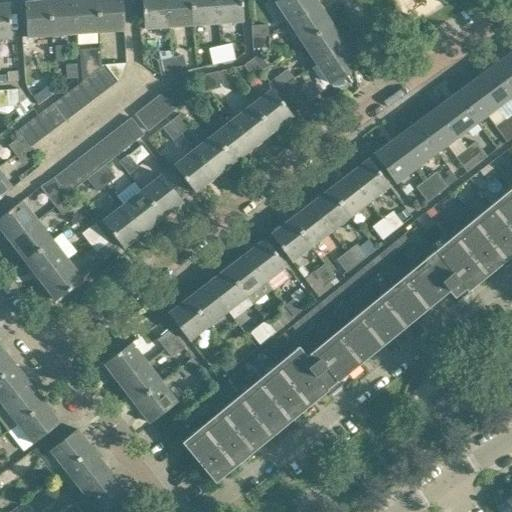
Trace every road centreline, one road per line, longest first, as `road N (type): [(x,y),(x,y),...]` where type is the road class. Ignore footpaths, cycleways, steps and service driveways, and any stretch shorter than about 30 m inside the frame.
road 1 (residential): [(43,346),(511,5)]
road 2 (unclassified): [(211,511),(511,277)]
road 3 (unclassified): [(158,511),(43,346)]
